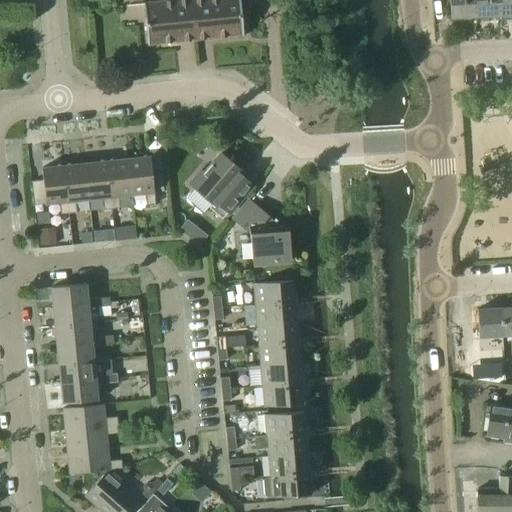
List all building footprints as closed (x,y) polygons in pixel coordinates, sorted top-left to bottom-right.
[(176,0),(144,4),(148,44),(197,39),(192,0),(176,0)] [(192,0),(197,39),(244,34),(240,0),(192,0)] [(449,0),(451,18),(476,17),(474,0),(449,0)] [(499,0),(474,0),(476,17),(477,17),(478,21),(489,20),(489,16),(500,15),(499,0)] [(511,0),(499,0),(500,15),(502,15),(502,20),(511,19),(511,0)] [(202,169),(190,184),(213,203),(210,207),(221,217),(239,196),(243,200),(255,186),(242,176),(245,173),(222,153),(213,163),(205,172),(202,169)] [(156,205),(155,192),(151,156),(127,158),(132,194),(146,193),(147,206),(156,205)] [(127,158),(106,161),(112,209),(120,209),(133,207),(132,194),(127,158)] [(104,210),(112,209),(106,161),(84,163),(89,199),(103,197),(104,210)] [(77,213),(75,200),(89,199),(84,163),(63,165),(69,214),(77,213)] [(61,215),(69,214),(63,165),(42,167),(43,179),(32,181),(35,204),(46,203),(60,202),(61,215)] [(254,264),(291,261),(289,225),(281,225),(249,199),(233,219),(246,230),(249,230),(249,227),(251,227),(254,264)] [(130,225),(114,227),(114,229),(115,240),(115,241),(115,242),(132,240),(132,239),(130,225)] [(55,228),(39,230),(40,246),(57,244),(55,228)] [(102,231),(93,231),(94,242),(105,241),(104,230),(102,231)] [(200,230),(192,240),(198,245),(206,235),(200,230)] [(92,231),(80,233),(81,244),(94,242),(92,231)] [(256,304),(295,301),(293,280),(254,283),(256,304)] [(86,283),(52,287),(52,288),(54,308),(88,304),(88,299),(86,283)] [(222,307),(221,296),(212,297),(213,308),(222,307)] [(109,297),(99,298),(100,307),(110,306),(110,302),(109,297)] [(88,304),(54,308),(56,327),(90,323),(89,308),(100,307),(99,298),(88,299),(88,304)] [(140,299),(132,300),(134,316),(142,315),(140,299)] [(296,320),(295,301),(256,304),(258,324),(296,320)] [(223,319),(222,307),(213,308),(215,320),(223,319)] [(511,335),(511,307),(501,308),(503,336),(511,335)] [(479,337),(503,336),(501,308),(477,309),(479,337)] [(298,342),(296,320),(258,324),(260,345),(298,342)] [(90,323),(56,327),(58,345),(92,342),(92,338),(92,337),(90,323)] [(113,336),(103,337),(103,345),(114,344),(113,340),(113,336)] [(218,349),(226,348),(225,336),(217,337),(218,349)] [(92,342),(58,345),(59,364),(94,361),(93,347),(103,345),(103,337),(92,338),(92,342)] [(300,362),(298,342),(260,345),(261,365),(300,362)] [(227,359),(226,348),(218,349),(219,360),(227,359)] [(492,367),(501,368),(502,356),(494,354),(492,367)] [(94,361),(59,364),(61,383),(96,380),(96,376),(107,375),(108,384),(117,383),(117,378),(116,374),(112,375),(111,359),(94,361)] [(302,382),(300,362),(261,365),(263,386),(302,382)] [(96,380),(61,383),(63,403),(98,399),(97,385),(108,384),(107,375),(96,376),(96,380)] [(222,390),(230,389),(229,377),(220,378),(222,390)] [(303,403),(302,382),(263,386),(265,406),(303,403)] [(231,399),(230,389),(222,390),(223,400),(231,399)] [(117,417),(105,418),(104,404),(64,408),(66,430),(118,425),(117,417)] [(511,407),(492,404),(487,436),(511,439),(511,407)] [(234,405),(223,406),(224,413),(235,412),(234,405)] [(265,415),(257,416),(258,429),(260,431),(263,432),(267,432),(267,435),(306,432),(304,411),(265,414),(265,415)] [(119,434),(118,425),(66,430),(68,451),(108,447),(107,435),(119,434)] [(226,428),(227,439),(235,438),(234,427),(226,428)] [(255,451),(268,450),(269,456),(308,453),(306,432),(267,435),(267,436),(254,437),(255,451)] [(235,438),(227,439),(228,450),(237,449),(235,438)] [(121,460),(109,461),(108,447),(68,451),(70,473),(110,469),(122,468),(121,460)] [(271,476),(309,473),(308,453),(269,456),(271,476)] [(231,480),(240,479),(238,467),(230,468),(231,480)] [(107,470),(85,496),(103,511),(129,511),(141,500),(107,470)] [(266,476),(263,480),(265,495),(268,497),(272,497),(273,497),(286,496),(311,494),(309,473),(271,476),(266,476)] [(511,511),(511,476),(500,477),(500,488),(478,488),(478,511),(511,511)] [(144,492),(141,496),(146,501),(163,483),(157,478),(152,484),(147,482),(143,487),(144,492)] [(167,479),(158,490),(163,495),(173,484),(167,479)] [(241,490),(240,479),(231,480),(232,491),(241,490)] [(174,511),(154,494),(137,511),(174,511)]
